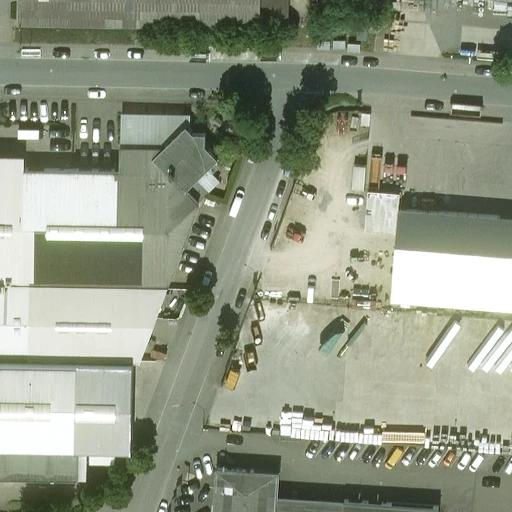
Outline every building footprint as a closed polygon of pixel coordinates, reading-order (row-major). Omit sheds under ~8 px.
[(18,0),(18,21),(288,26),(288,0),(18,0)] [(370,0),(338,0),(336,27),(368,30),(370,0)] [(164,147),(154,156),(187,189),(207,169),(219,158),(202,141),(202,136),(197,136),(186,125),(164,147)] [(120,171),(24,169),(22,283),(168,285),(199,202),(198,201),(187,189),(154,156),(164,147),(121,146),(120,171)] [(24,169),(0,168),(0,282),(22,283),(24,169)] [(207,169),(187,189),(198,201),(219,181),(207,169)] [(400,192),(369,190),(365,230),(397,232),(399,208),(400,192)] [(316,208),(294,200),(284,229),(306,237),(316,208)] [(511,217),(399,208),(397,232),(392,300),(511,309),(511,217)] [(0,358),(80,360),(135,361),(140,361),(168,285),(22,283),(0,282),(0,358)] [(80,360),(0,358),(0,476),(78,478),(79,446),(133,448),(135,361),(80,360)] [(439,511),(439,506),(277,496),(279,473),(218,468),(214,511),(439,511)]
